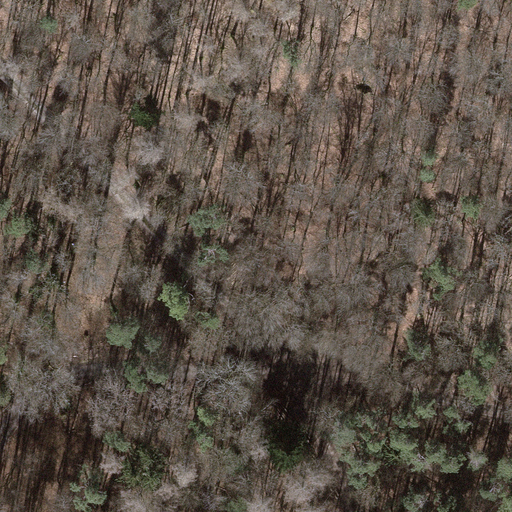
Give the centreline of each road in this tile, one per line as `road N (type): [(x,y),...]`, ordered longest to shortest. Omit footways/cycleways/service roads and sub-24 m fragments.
road 1 (track): [(0,72),(281,360),(330,435),(357,511)]
road 2 (track): [(511,410),(281,360),(191,356),(94,360),(34,386),(0,412)]
